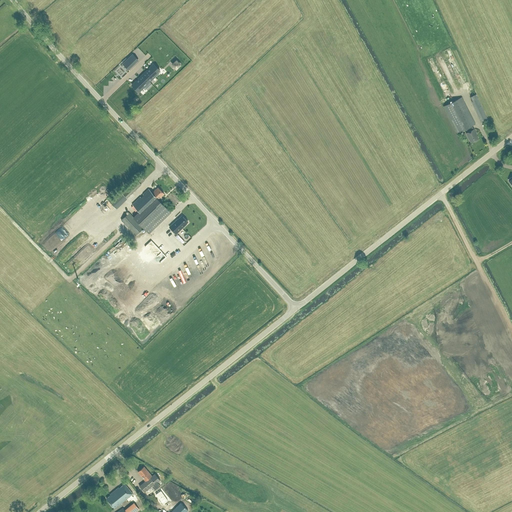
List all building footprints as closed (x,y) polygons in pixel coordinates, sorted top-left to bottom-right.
[(138,60),(132,54),(128,59),(133,64),(138,60)] [(133,64),(128,59),(123,63),(128,69),(133,64)] [(147,70),(143,74),(149,81),(158,73),(156,71),(158,69),(153,64),(149,68),(149,69),(148,70),(147,70)] [(137,80),(132,85),(139,92),(144,87),(149,81),(143,74),(138,79),(139,80),(137,81),(137,80)] [(157,95),(163,88),(159,85),(154,92),(157,95)] [(481,121),(487,119),(476,94),(471,97),(473,101),(472,101),(481,121)] [(473,129),(472,125),(475,124),(461,97),(443,106),(457,133),(464,129),(466,132),(470,142),(478,138),(475,132),(474,129),(473,129)] [(116,208),(141,183),(144,179),(139,174),(136,178),(136,179),(122,192),(111,203),(116,208)] [(164,193),(158,187),(152,193),(148,189),(143,194),(143,195),(141,197),(140,196),(132,204),(139,211),(134,217),(129,212),(121,220),(135,235),(143,227),(150,234),(171,212),(158,199),(164,193)] [(188,221),(182,215),(177,220),(176,219),(169,226),(176,233),(183,226),(184,225),(185,225),(186,224),(186,223),(188,221)] [(126,470),(123,466),(119,469),(118,468),(116,470),(119,474),(126,470)] [(152,476),(144,467),(138,472),(145,481),(139,486),(144,492),(152,485),(155,489),(160,485),(157,482),(160,480),(155,473),(152,476)] [(133,493),(125,483),(120,487),(119,487),(112,492),(113,493),(106,498),(114,507),(117,505),(118,505),(133,493)] [(175,495),(183,498),(186,491),(178,488),(175,495)] [(170,498),(176,503),(179,500),(173,495),(170,498)] [(185,511),(188,510),(181,502),(171,511),(185,511)] [(134,503),(125,510),(126,511),(134,511),(139,509),(134,503)]
